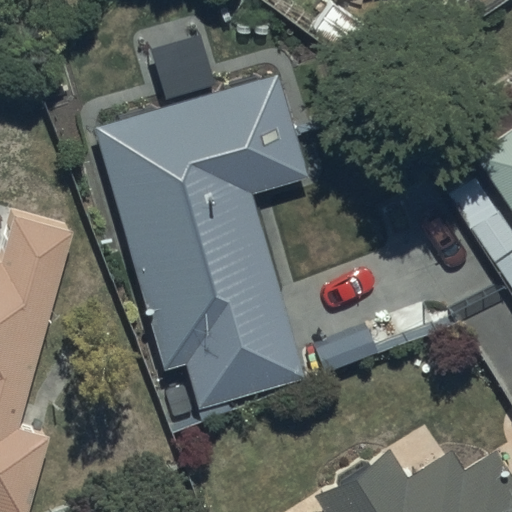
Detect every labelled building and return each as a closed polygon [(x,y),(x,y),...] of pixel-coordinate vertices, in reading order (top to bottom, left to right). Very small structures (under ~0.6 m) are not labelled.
[(274,68),(88,124),(161,367),(181,361),(194,406),(302,373),(247,192),(306,175),(274,68)] [(511,121),(469,151),(511,213),(511,121)] [(511,230),(474,174),(447,192),(511,288),(511,230)] [(67,229),(7,212),(0,240),(0,511),(22,511),(45,433),(12,424),(67,229)] [(511,511),(511,474),(507,478),(488,448),(463,465),(450,444),(403,475),(385,446),(310,495),(321,511),(511,511)]
